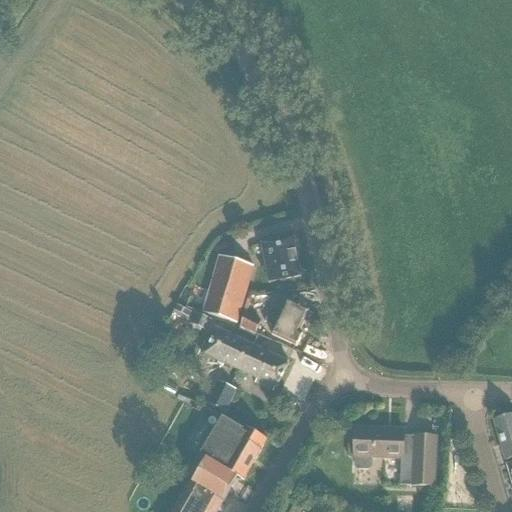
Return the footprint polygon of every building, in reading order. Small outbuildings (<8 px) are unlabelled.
[(269,283),(302,277),(294,238),(262,244),(265,264),(269,283)] [(186,299),(183,308),(204,315),(237,324),(253,267),(220,257),(206,305),(186,299)] [(265,323),(275,328),(272,336),(297,348),(303,335),(299,333),(309,311),(288,301),(283,312),(272,307),(265,323)] [(192,313),(177,306),(174,311),(189,319),(192,313)] [(213,322),(195,313),(190,324),(208,332),(213,322)] [(241,327),(256,332),(260,320),(244,316),(241,327)] [(258,381),(256,384),(273,393),(275,389),(277,390),(289,364),(217,329),(204,355),(258,381)] [(226,413),(236,390),(217,382),(207,404),(226,413)] [(511,415),(494,421),(506,462),(511,459),(511,415)] [(243,481),(267,440),(245,428),(244,432),(222,420),(197,462),(204,466),(193,485),(191,484),(174,511),(218,511),(238,478),(243,481)] [(435,488),(436,449),(437,438),(404,437),(404,432),(356,430),(355,458),(356,458),(356,468),(359,470),(368,471),(372,468),(372,459),(402,460),(401,486),(435,488)]
